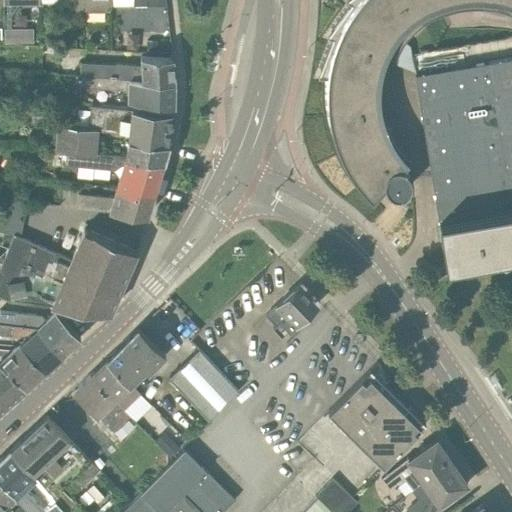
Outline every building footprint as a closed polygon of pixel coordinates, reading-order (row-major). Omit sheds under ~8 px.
[(111,0),(75,0),(76,12),(107,12),(107,8),(112,7),(111,0)] [(410,183),(411,181),(411,179),(410,177),(410,176),(410,174),(409,173),(408,172),(407,170),(406,169),(404,168),(403,168),(401,167),(408,161),(401,152),(394,144),(388,132),(385,124),(382,116),(380,108),(379,99),(379,90),(379,82),(382,69),(385,59),(394,62),(398,51),(404,41),(409,36),(416,29),(427,20),(435,14),(445,11),(455,8),(463,6),(471,5),(480,6),(490,7),(501,9),(511,14),(511,0),(347,0),(346,2),(351,5),(327,38),(332,40),(318,78),(328,79),(327,88),(327,97),(328,107),(329,117),(330,124),(332,131),(334,137),(336,143),(338,149),(340,155),(343,161),(347,166),(349,171),(355,179),(358,183),(362,188),(368,195),(372,199),(385,186),(385,187),(386,188),(388,190),(390,192),(392,193),(394,193),(396,194),(397,194),(400,193),(403,193),(404,192),(405,191),(407,190),(408,188),(409,187),(410,185),(410,183)] [(18,28),(18,42),(33,42),(33,28),(18,28)] [(147,41),(147,50),(158,50),(158,41),(147,41)] [(141,83),(174,83),(172,59),(140,57),(140,65),(116,63),(116,64),(81,62),(80,76),(105,77),(105,78),(141,83)] [(511,58),(416,75),(415,75),(439,220),(438,220),(446,265),(511,254),(511,58)] [(141,104),(141,106),(173,107),(174,83),(141,83),(105,78),(104,89),(128,90),(127,103),(141,104)] [(125,157),(163,161),(168,144),(173,112),(153,110),(130,108),(91,105),(89,127),(99,128),(128,130),(128,139),(125,157)] [(66,151),(96,154),(99,128),(89,127),(56,124),(54,151),(66,152),(66,151)] [(121,166),(115,188),(154,192),(163,161),(125,157),(96,154),(66,151),(66,152),(65,165),(117,170),(117,165),(121,166)] [(79,193),(77,208),(147,215),(154,192),(115,188),(113,196),(79,193)] [(0,295),(9,299),(110,311),(137,251),(82,226),(70,257),(21,236),(27,202),(1,199),(0,208),(0,231),(13,235),(8,247),(0,243),(0,295)] [(274,326),(273,328),(281,337),(319,301),(302,283),(266,317),(274,326)] [(41,315),(0,310),(0,323),(38,328),(62,354),(80,338),(55,310),(45,318),(41,315)] [(15,345),(17,346),(41,373),(62,354),(38,328),(0,323),(0,335),(23,338),(15,345)] [(145,370),(148,374),(165,355),(137,328),(106,359),(128,384),(129,383),(130,384),(145,370)] [(0,359),(1,360),(26,387),(41,373),(17,346),(15,345),(12,349),(0,348),(0,359)] [(199,349),(169,376),(208,419),(238,391),(199,349)] [(0,409),(26,387),(1,360),(0,359),(0,409)] [(90,375),(123,410),(123,409),(140,393),(130,384),(129,383),(128,384),(106,359),(90,375)] [(328,411),(364,447),(383,466),(426,423),(406,404),(397,395),(401,390),(390,376),(389,377),(377,362),(328,411)] [(90,375),(73,391),(113,433),(131,417),(123,409),(123,410),(90,375)] [(46,415),(9,450),(34,476),(36,478),(54,499),(64,511),(85,511),(61,487),(89,461),(46,415)] [(173,459),(182,450),(171,438),(162,448),(173,459)] [(412,489),(452,462),(436,439),(389,471),(381,478),(391,491),(405,480),(412,489)] [(221,511),(234,500),(183,449),(169,463),(118,511),(117,511),(221,511)] [(34,476),(9,450),(0,458),(0,480),(14,497),(15,496),(22,504),(29,511),(64,511),(54,499),(49,505),(44,505),(26,487),(36,478),(34,476)] [(100,457),(93,463),(99,469),(105,464),(100,457)] [(406,511),(426,511),(467,484),(452,462),(412,489),(420,499),(406,511)] [(344,506),(352,497),(332,477),(324,486),(344,506)] [(0,509),(14,497),(0,480),(0,509)] [(331,511),(337,511),(344,506),(324,486),(315,495),(319,499),(331,511)] [(109,511),(119,503),(113,497),(97,511),(109,511)] [(316,511),(331,511),(319,499),(311,506),(316,511)]
